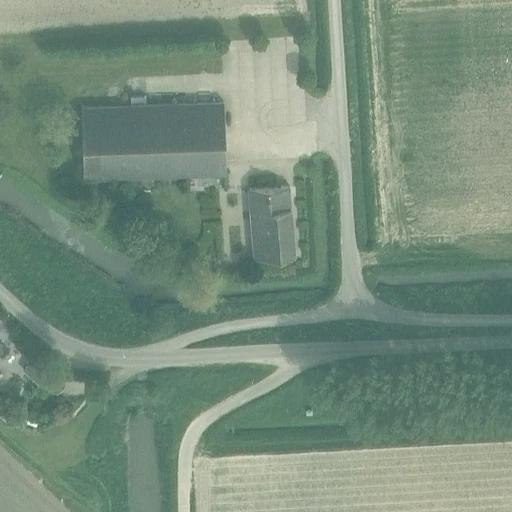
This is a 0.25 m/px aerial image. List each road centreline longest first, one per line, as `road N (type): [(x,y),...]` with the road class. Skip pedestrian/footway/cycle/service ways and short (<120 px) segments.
road 1 (unclassified): [(351,316),(332,0)]
road 2 (unclassified): [(146,361),(235,326),(351,316)]
road 3 (unclassified): [(324,350),(511,341)]
road 4 (unclassified): [(324,350),(146,361)]
road 5 (unclassified): [(146,361),(92,354),(49,336),(0,294)]
road 6 (unclassified): [(351,316),(511,321)]
